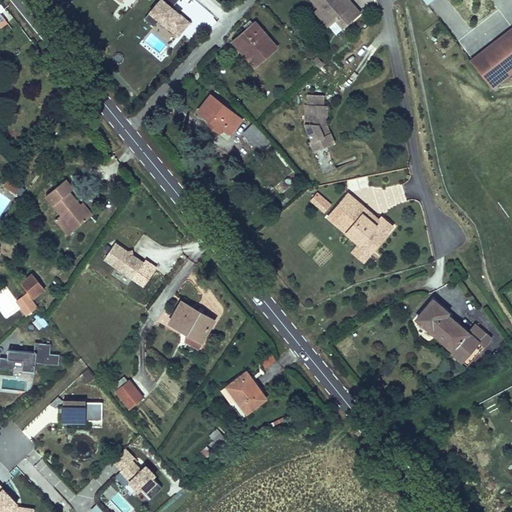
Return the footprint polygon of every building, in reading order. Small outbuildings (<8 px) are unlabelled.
[(190,22),(172,7),(178,0),(158,0),(147,13),(167,30),(170,26),(180,34),(190,22)] [(213,0),(210,0),(206,10),(220,17),(226,6),(213,0)] [(312,0),(318,7),(323,3),(327,8),(325,10),(332,18),(336,19),(344,28),(360,13),(352,4),(349,6),(343,0),(312,0)] [(17,19),(4,3),(0,6),(0,10),(11,24),(17,19)] [(323,3),(318,7),(314,10),(328,26),(336,19),(332,18),(325,10),(327,8),(323,3)] [(278,47),(256,21),(231,43),(253,68),(278,47)] [(166,48),(164,39),(165,38),(163,31),(156,33),(155,28),(145,31),(150,52),(166,48)] [(511,48),(508,43),(478,68),(499,94),(507,88),(510,92),(511,89),(511,48)] [(499,94),(478,68),(467,77),(488,103),(499,94)] [(306,78),(313,86),(319,82),(312,73),(306,78)] [(323,106),(324,95),(308,93),(308,104),(306,103),(303,125),(311,141),(308,142),(313,154),(334,144),(329,133),(326,134),(322,123),(323,106)] [(243,119),(210,94),(196,111),(208,121),(205,125),(218,135),(222,131),(229,137),(243,119)] [(252,125),(242,133),(257,152),(267,143),(252,125)] [(21,184),(25,178),(18,173),(15,180),(21,184)] [(78,232),(100,213),(90,201),(78,187),(83,183),(76,174),(56,191),(70,209),(64,214),(78,232)] [(32,182),(25,178),(21,184),(28,188),(32,182)] [(5,179),(2,187),(21,195),(24,187),(5,179)] [(324,213),(332,204),(317,191),(309,200),(324,213)] [(369,255),(394,227),(381,216),(378,219),(375,223),(363,213),(366,209),(347,192),(325,217),(356,244),(369,255)] [(90,201),(100,213),(103,211),(93,199),(90,201)] [(378,219),(366,209),(363,213),(375,223),(378,219)] [(115,242),(103,260),(132,279),(144,261),(115,242)] [(369,255),(356,244),(350,252),(363,263),(369,255)] [(27,293),(32,299),(44,289),(32,273),(19,283),(27,293)] [(7,288),(0,292),(0,310),(5,318),(20,309),(7,288)] [(32,299),(27,293),(15,302),(26,316),(38,307),(32,299)] [(467,366),(491,338),(475,323),(468,331),(448,315),(450,313),(432,297),(413,319),(467,366)] [(201,343),(202,344),(216,320),(180,300),(166,323),(185,334),(184,341),(198,349),(201,343)] [(39,313),(31,320),(39,330),(47,323),(39,313)] [(0,356),(0,367),(13,369),(14,359),(23,359),(22,370),(35,371),(36,362),(59,364),(60,354),(51,353),(52,344),(35,342),(34,351),(9,349),(8,358),(0,356)] [(264,368),(275,361),(269,351),(258,359),(264,368)] [(267,399),(246,370),(224,386),(245,415),(267,399)] [(129,408),(142,398),(128,381),(115,391),(129,408)] [(85,400),(62,400),(62,406),(61,406),(60,423),(85,424),(85,400)] [(216,428),(206,436),(215,447),(225,439),(216,428)] [(143,457),(134,447),(122,458),(131,468),(130,469),(140,479),(139,480),(147,489),(151,486),(160,496),(171,486),(153,466),(151,468),(142,458),(143,457)] [(18,500),(0,488),(0,511),(28,511),(15,504),(18,500)]
